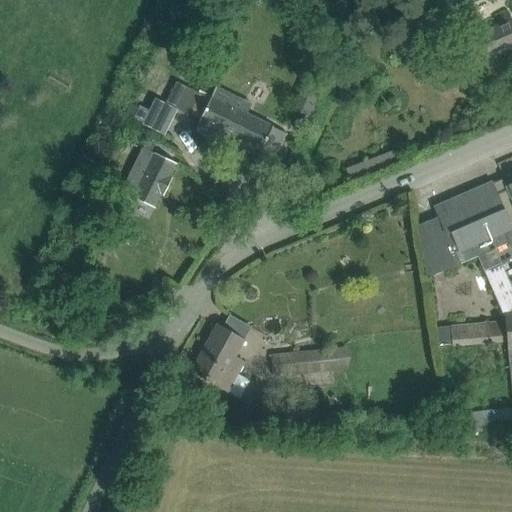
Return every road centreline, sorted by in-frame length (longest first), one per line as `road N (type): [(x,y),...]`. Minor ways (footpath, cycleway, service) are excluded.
road 1 (unclassified): [(162,348),(210,277),(248,249),(511,135)]
road 2 (unclassified): [(91,511),(162,348)]
road 3 (unclassified): [(162,348),(112,356),(49,351),(0,326)]
